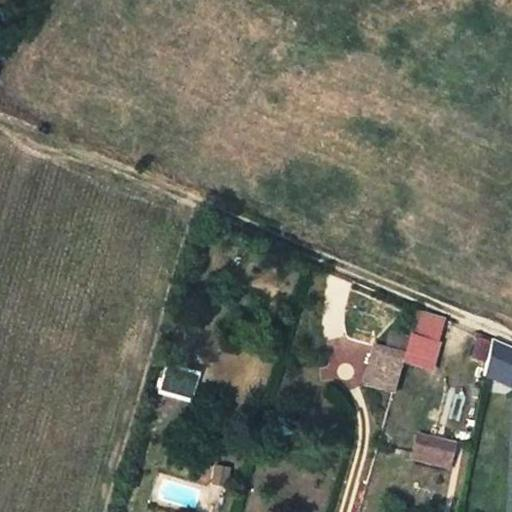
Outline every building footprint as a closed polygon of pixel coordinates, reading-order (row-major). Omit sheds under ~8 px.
[(411,336),(437,343),(444,319),(418,312),(411,336)] [(410,336),(405,354),(403,359),(433,367),(439,344),(437,343),(411,336),(410,336)] [(342,337),(324,375),(348,386),(366,348),(342,337)] [(511,349),(495,342),(486,376),(511,387),(511,384),(511,349)] [(403,359),(405,354),(374,346),(364,384),(394,392),(403,359)] [(166,357),(158,385),(189,394),(198,366),(166,357)] [(452,446),(414,434),(409,451),(447,462),(452,446)]
